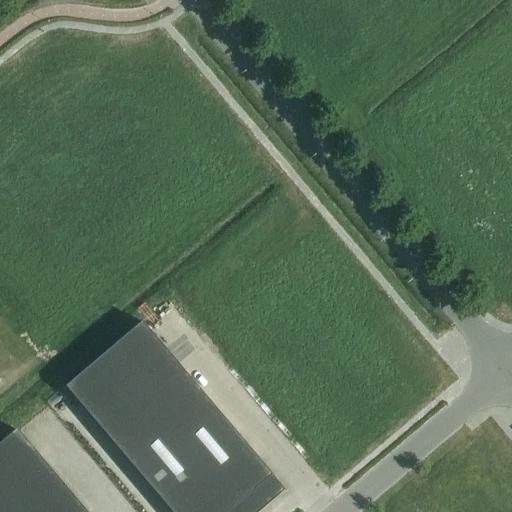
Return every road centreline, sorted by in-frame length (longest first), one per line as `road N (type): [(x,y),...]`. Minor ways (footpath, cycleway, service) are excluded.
road 1 (residential): [(195,0),(506,369)]
road 2 (residential): [(342,511),(506,369)]
